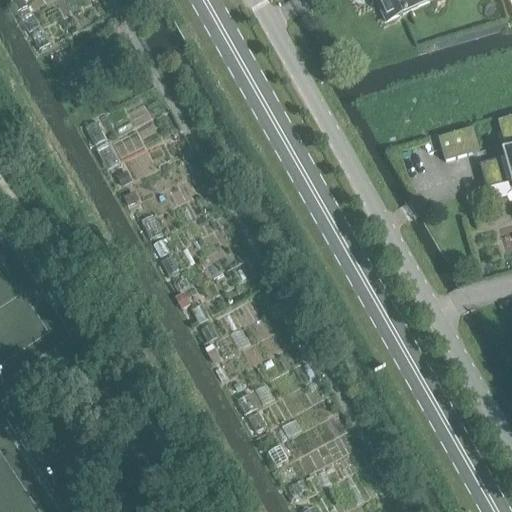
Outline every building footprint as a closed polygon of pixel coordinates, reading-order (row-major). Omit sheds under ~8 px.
[(27,9),(21,0),(17,0),(13,3),(18,13),(27,9)] [(374,0),(387,26),(430,7),(426,0),(374,0)] [(511,118),(498,123),(505,146),(499,148),(502,160),(480,167),(487,191),(511,183),(511,118)] [(474,130),(439,140),(446,164),(481,154),(474,130)] [(126,172),(116,178),(122,189),(132,183),(126,172)] [(135,193),(125,199),(129,209),(140,203),(135,193)] [(190,307),(184,295),(176,299),(182,311),(190,307)] [(214,366),(221,363),(213,347),(205,351),(214,366)] [(238,395),(243,393),(239,385),(234,387),(238,395)]
